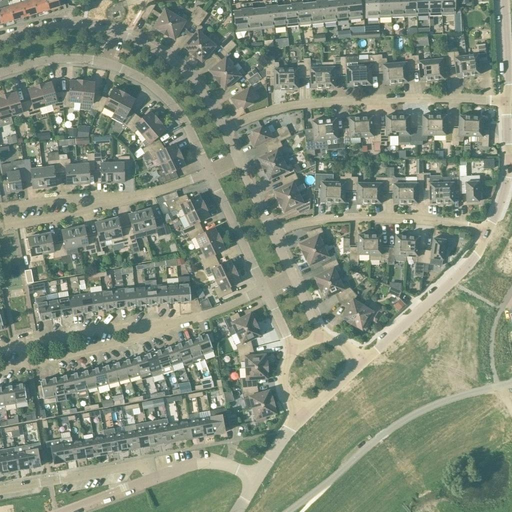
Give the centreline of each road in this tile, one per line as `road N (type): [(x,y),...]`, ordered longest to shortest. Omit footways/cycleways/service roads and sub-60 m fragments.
road 1 (residential): [(227,125),(298,102),(508,100)]
road 2 (unclassified): [(288,511),(388,429),(453,398),(511,384)]
road 3 (residential): [(486,234),(464,221),(371,216),(276,233)]
road 4 (residential): [(363,361),(472,259),(486,234)]
road 5 (residential): [(99,61),(153,86),(207,172)]
road 6 (residential): [(0,368),(123,341),(154,326)]
road 7 (residential): [(0,489),(128,465),(144,468),(150,480)]
road 8 (residential): [(0,347),(73,330),(154,326)]
road 9 (residential): [(227,125),(193,79),(110,31)]
road 10 (residential): [(0,224),(131,198)]
road 11 (residential): [(0,206),(131,198)]
road 12 (residential): [(207,172),(262,288)]
